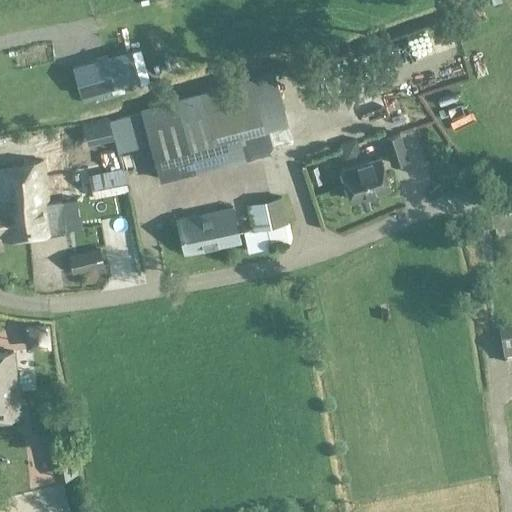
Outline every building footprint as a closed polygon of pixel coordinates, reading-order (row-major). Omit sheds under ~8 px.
[(481,13),(465,15),(466,25),(482,24),(481,13)] [(444,23),(414,33),(424,60),(453,50),(444,23)] [(132,49),(73,66),(81,96),(140,79),(141,83),(149,81),(143,61),(136,63),(132,49)] [(160,182),(247,157),(270,150),(269,148),(273,147),(267,128),(289,122),(274,72),(198,95),(198,97),(162,108),(160,106),(108,121),(117,151),(148,143),(160,182)] [(110,128),(101,130),(104,149),(113,148),(110,128)] [(400,133),(399,133),(384,138),(382,139),(391,165),(409,159),(400,133)] [(389,188),(379,157),(341,170),(351,200),(389,188)] [(0,232),(1,239),(65,230),(60,200),(48,202),(42,159),(0,165),(0,232)] [(122,168),(89,174),(94,198),(127,191),(122,168)] [(252,230),(288,221),(282,196),(246,204),(252,229),(252,230)] [(239,240),(232,207),(176,219),(184,253),(239,240)] [(105,268),(99,247),(66,254),(71,275),(105,268)] [(505,362),(511,360),(511,329),(499,332),(505,362)] [(12,351),(0,352),(0,418),(19,416),(12,351)] [(68,439),(48,443),(55,476),(75,471),(68,439)]
